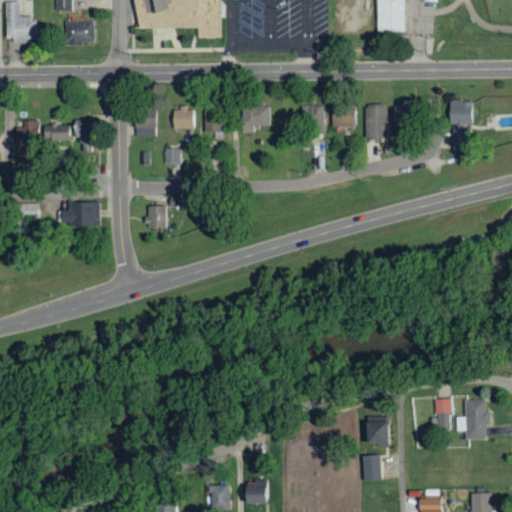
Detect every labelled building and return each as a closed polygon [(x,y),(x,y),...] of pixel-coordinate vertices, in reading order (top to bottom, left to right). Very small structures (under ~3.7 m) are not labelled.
[(93,22),(73,22),(73,0),(55,0),(56,26),(63,26),(63,44),(93,44),(93,22)] [(224,34),(223,0),(138,0),(144,26),(200,24),(201,35),(224,34)] [(402,0),(374,0),(376,33),(403,33),(402,0)] [(19,2),(4,2),(4,41),(36,41),(36,18),(19,18),(19,2)] [(401,107),(392,107),(392,124),(403,124),(403,126),(419,126),(419,101),(401,101),(401,107)] [(472,102),(449,101),(449,147),(470,147),(470,126),(471,126),(472,102)] [(268,105),(240,105),(240,126),(268,126),(268,105)] [(300,125),(323,126),(324,107),(301,106),(300,125)] [(353,126),(353,106),(332,106),(332,127),(353,126)] [(386,140),(387,108),(365,107),(364,139),(386,140)] [(156,136),(155,109),(134,110),(135,137),(156,136)] [(193,109),(170,109),(170,129),(194,129),(193,109)] [(221,133),(221,111),(203,111),(204,133),(221,133)] [(91,144),(92,120),(74,120),(73,152),(91,152),(91,143),(91,144)] [(16,121),(15,141),(38,142),(38,121),(16,121)] [(165,147),(165,165),(180,164),(180,147),(165,147)] [(18,224),(38,224),(38,203),(18,203),(18,224)] [(57,211),(57,228),(99,227),(98,203),(65,204),(65,211),(57,211)] [(146,229),(165,229),(165,207),(146,207),(146,222),(145,222),(146,229)] [(450,398),(436,399),(437,429),(451,429),(450,398)] [(457,431),(465,431),(465,439),(485,439),(484,424),(490,424),(489,410),(485,410),(485,399),(464,400),(464,416),(456,416),(457,431)] [(364,445),(388,445),(387,421),(363,421),(364,445)] [(361,480),(380,479),(379,455),(360,455),(361,480)] [(242,485),(241,502),(265,503),(265,479),(251,479),(251,485),(242,485)] [(228,484),(207,485),(208,509),(229,508),(228,484)] [(490,511),(490,492),(470,493),(469,511),(490,511)] [(418,499),(418,511),(440,511),(440,498),(418,499)] [(153,500),(152,511),(177,511),(177,500),(153,500)]
